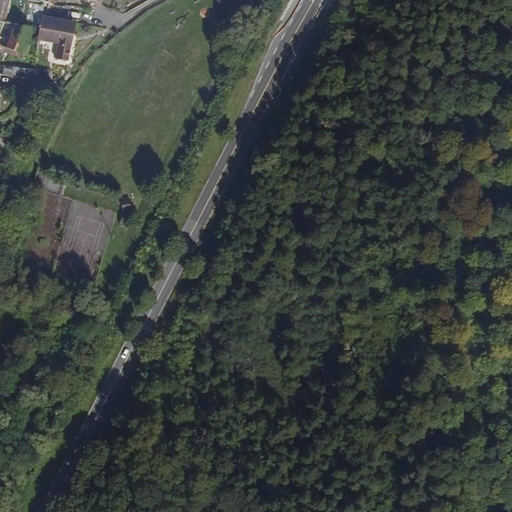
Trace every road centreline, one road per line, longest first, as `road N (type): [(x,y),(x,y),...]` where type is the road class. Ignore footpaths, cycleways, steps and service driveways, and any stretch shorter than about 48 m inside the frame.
road 1 (primary): [(58,494),(197,221)]
road 2 (primary): [(197,221),(327,0)]
road 3 (primary): [(309,0),(197,221)]
